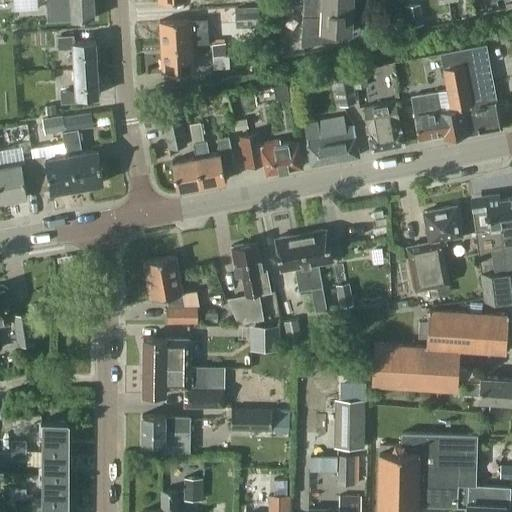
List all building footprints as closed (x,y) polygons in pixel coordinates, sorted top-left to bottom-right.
[(47,0),(49,20),(72,18),(72,21),(94,20),(93,0),(47,0)] [(423,21),(419,3),(404,6),(408,24),(423,21)] [(351,32),(352,8),(302,5),(300,46),(337,39),(338,32),(351,32)] [(159,21),(161,46),(192,45),(191,19),(159,21)] [(211,31),(211,43),(226,43),(225,30),(211,31)] [(75,69),(97,68),(96,40),(75,41),(75,37),(58,37),(59,49),(74,48),(75,69)] [(226,55),(226,43),(211,43),(212,56),(226,55)] [(194,70),(192,45),(161,46),(162,72),(194,70)] [(475,121),(500,117),(487,45),(439,53),(446,90),(412,96),(416,115),(414,115),(418,138),(443,134),(443,138),(469,134),(468,131),(475,121)] [(351,67),(354,87),(367,85),(364,65),(351,67)] [(98,94),(97,68),(75,69),(75,89),(61,90),(61,101),(79,100),(78,95),(98,94)] [(333,73),(339,105),(356,102),(349,70),(333,73)] [(291,97),(288,83),(272,87),(275,101),(291,97)] [(164,120),(159,99),(146,102),(151,123),(164,120)] [(371,150),(403,144),(396,100),(364,106),(371,150)] [(56,113),(55,104),(44,105),(45,114),(56,113)] [(90,111),(63,116),(67,135),(63,136),(66,154),(70,153),(77,186),(102,182),(96,148),(81,151),(77,128),(93,125),(90,111)] [(62,130),(63,136),(67,135),(63,116),(62,114),(41,117),(44,133),(62,130)] [(162,121),(168,148),(187,144),(181,117),(162,121)] [(248,128),(247,117),(233,120),(235,130),(248,128)] [(354,124),(319,131),(317,119),(303,122),(311,164),(359,155),(354,124)] [(199,121),(190,123),(196,156),(202,184),(225,179),(222,164),(234,162),(228,134),(216,137),(219,151),(209,153),(206,139),(202,140),(199,121)] [(265,173),(303,166),(298,140),(283,143),(282,137),(261,141),(260,131),(240,135),(245,166),(264,163),(265,173)] [(50,191),(77,186),(70,153),(66,154),(45,158),(44,153),(32,155),(38,190),(49,188),(50,191)] [(26,193),(38,190),(32,155),(20,157),(21,161),(1,165),(0,164),(0,196),(1,200),(26,195),(26,193)] [(177,189),(202,184),(196,156),(171,161),(177,189)] [(511,195),(499,197),(499,195),(477,198),(477,200),(472,201),(485,297),(511,293),(511,195)] [(446,236),(463,233),(457,203),(423,210),(429,240),(407,244),(415,288),(448,281),(441,242),(447,241),(446,236)] [(327,228),(301,232),(311,288),(311,287),(315,310),(327,308),(319,261),(333,259),(327,228)] [(299,290),(311,288),(301,232),(276,237),(281,268),(295,266),(299,290)] [(267,267),(263,268),(258,240),(231,245),(237,275),(241,274),(245,293),(227,297),(238,322),(265,317),(260,292),(271,289),(267,267)] [(198,304),(185,304),(176,255),(144,261),(151,297),(166,295),(167,304),(167,321),(198,321),(198,304)] [(335,285),(339,306),(353,304),(348,282),(335,285)] [(431,297),(451,292),(449,285),(429,289),(431,297)] [(5,286),(0,286),(0,323),(10,321),(5,286)] [(453,379),(465,380),(466,379),(480,380),(480,375),(483,376),(483,370),(454,368),(455,351),(507,354),(509,310),(428,306),(427,321),(418,321),(417,343),(374,341),(372,385),(453,388),(453,379)] [(12,313),(17,345),(34,343),(30,311),(12,313)] [(217,312),(205,312),(205,322),(217,321),(217,312)] [(296,319),(283,321),(288,344),(301,342),(296,319)] [(250,324),(250,349),(279,350),(279,324),(250,324)] [(143,335),(143,364),(166,364),(190,365),(190,336),(143,335)] [(166,386),(185,386),(184,405),(222,406),(223,387),(206,387),(207,366),(190,365),(166,364),(143,364),(142,393),(166,393),(166,386)] [(490,399),(489,407),(510,408),(510,400),(511,400),(511,377),(483,376),(480,375),(480,380),(466,379),(465,380),(465,392),(479,394),(478,398),(490,399)] [(276,395),(290,396),(291,379),(277,379),(276,395)] [(334,398),(333,446),(365,446),(365,398),(334,398)] [(231,408),(230,429),(270,429),(270,408),(231,408)] [(288,408),(270,408),(270,429),(288,429),(288,408)] [(190,450),(190,414),(142,414),(142,443),(163,443),(163,450),(190,450)] [(41,421),(41,447),(69,447),(69,421),(41,421)] [(466,483),(476,484),(477,433),(402,431),(402,442),(395,442),(395,443),(380,443),(377,511),(419,511),(420,504),(465,505),(466,483)] [(26,447),(11,447),(11,459),(26,459),(26,447)] [(69,473),(69,447),(41,447),(41,473),(69,473)] [(337,454),(336,483),(361,483),(361,478),(367,478),(367,466),(361,466),(361,459),(354,459),(354,454),(337,454)] [(511,464),(500,464),(500,477),(511,477),(511,464)] [(41,473),(41,499),(69,499),(69,473),(41,473)] [(183,477),(183,499),(201,499),(201,478),(183,477)] [(289,511),(290,494),(278,494),(278,482),(270,482),(269,511),(289,511)] [(511,485),(476,484),(466,483),(465,505),(465,511),(506,511),(506,505),(510,506),(511,485)] [(11,487),(11,498),(26,498),(26,487),(11,487)] [(177,511),(177,489),(162,489),(162,509),(143,509),(142,511),(177,511)] [(361,511),(361,495),(339,495),(339,508),(308,508),(308,511),(361,511)] [(41,511),(69,511),(69,499),(41,499),(41,511)]
